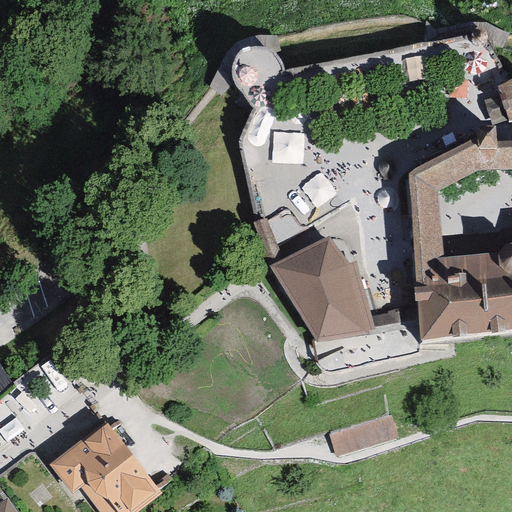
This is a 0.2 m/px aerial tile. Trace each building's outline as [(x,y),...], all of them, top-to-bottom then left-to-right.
[(415,246),(416,261),(418,284),(422,325),(423,337),(456,334),(511,329),(511,80),(509,81),(500,86),(502,95),(506,107),(509,118),(510,121),(511,120),(511,142),(496,144),(495,126),(477,128),(478,138),(446,155),(409,174),(413,228),(415,246)] [(509,118),(506,107),(502,95),(486,99),(493,122),(509,118)] [(389,177),(395,175),(397,169),(395,164),(389,161),(383,164),(381,169),(383,175),(389,177)] [(272,266),(318,340),(374,329),(354,264),(349,266),(329,239),(272,266)] [(0,391),(11,382),(0,363),(0,391)] [(391,418),(332,435),(338,457),(398,440),(391,418)] [(72,491),(81,484),(102,511),(133,511),(159,493),(107,424),(53,465),(72,491)] [(15,511),(8,500),(0,504),(0,511),(15,511)]
